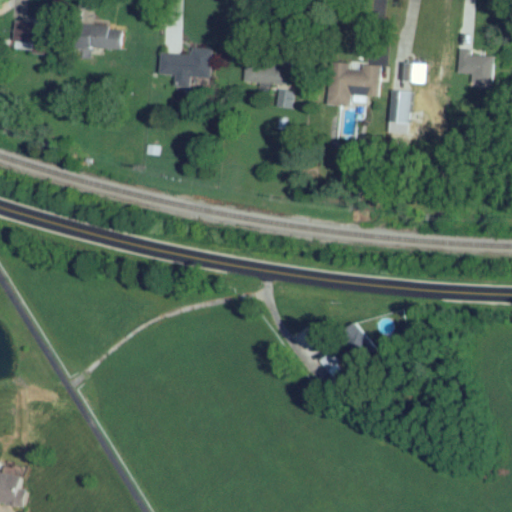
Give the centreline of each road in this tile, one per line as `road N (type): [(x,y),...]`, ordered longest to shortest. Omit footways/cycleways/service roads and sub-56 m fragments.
road 1 (secondary): [(511,301),(261,273),(0,209)]
road 2 (track): [(263,291),(142,326),(65,385)]
